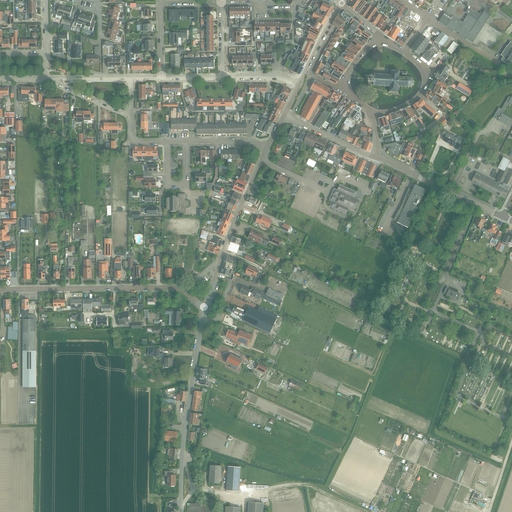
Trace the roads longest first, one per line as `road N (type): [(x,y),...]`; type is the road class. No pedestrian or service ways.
road 1 (track): [(323,492),(391,335),(223,251)]
road 2 (residential): [(0,289),(176,287),(205,307)]
road 3 (residential): [(180,511),(205,307)]
road 4 (residential): [(205,307),(267,148)]
road 5 (residential): [(503,216),(375,157)]
